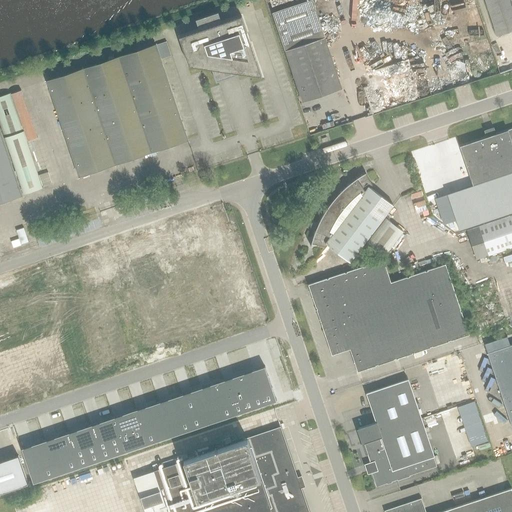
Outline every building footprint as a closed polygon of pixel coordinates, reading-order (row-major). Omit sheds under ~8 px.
[(311,0),(309,0),(272,12),(296,80),(303,101),(342,88),(339,80),(311,0)] [(511,0),(484,0),(497,36),(511,30),(511,0)] [(179,37),(189,66),(212,69),(216,82),(239,75),(238,73),(262,76),(241,16),(222,23),(218,12),(195,20),(199,30),(179,37)] [(156,45),(161,59),(171,56),(166,42),(156,45)] [(156,44),(47,82),(79,176),(188,140),(161,59),(156,45),(156,44)] [(53,61),(55,66),(72,61),(70,55),(53,61)] [(43,188),(11,93),(0,96),(0,122),(23,194),(43,188)] [(473,185),(447,194),(456,220),(459,231),(511,213),(511,128),(460,146),(459,147),(460,147),(470,176),(473,185)] [(0,202),(21,195),(0,130),(0,202)] [(341,192),(338,194),(330,203),(328,207),(325,211),(323,215),(320,219),(318,224),(317,227),(315,231),(314,235),(313,239),(311,243),(310,246),(311,247),(312,244),(325,247),(327,245),(350,261),(393,205),(370,188),(372,185),(365,174),(366,173),(362,175),(359,177),(356,179),(352,181),(349,184),(346,186),(344,189),(341,192)] [(477,259),(511,247),(511,215),(467,230),(477,259)] [(384,256),(403,232),(385,218),(367,242),(384,256)] [(24,228),(16,230),(21,245),(29,242),(24,228)] [(213,233),(195,239),(207,275),(225,269),(213,233)] [(195,239),(178,245),(190,281),(207,275),(195,239)] [(178,245),(160,251),(172,287),(190,281),(178,245)] [(106,251),(95,255),(101,274),(113,270),(106,251)] [(160,251),(142,256),(155,292),(172,287),(160,251)] [(95,255),(84,259),(90,277),(101,274),(95,255)] [(142,256),(125,262),(137,298),(155,292),(142,256)] [(84,259),(73,262),(79,281),(90,277),(84,259)] [(358,371),(468,334),(445,265),(391,283),(383,261),(309,285),(332,354),(350,348),(358,371)] [(73,262),(62,266),(68,285),(79,281),(73,262)] [(62,266),(51,270),(57,288),(68,285),(62,266)] [(225,269),(207,275),(219,311),(237,305),(225,269)] [(51,270),(40,273),(46,292),(57,288),(51,270)] [(113,270),(101,274),(108,292),(119,289),(113,270)] [(40,273),(29,277),(35,296),(46,292),(40,273)] [(101,274),(90,277),(97,296),(108,292),(101,274)] [(207,275),(190,281),(202,317),(219,311),(207,275)] [(29,277),(18,281),(24,300),(35,296),(29,277)] [(90,277),(79,281),(86,300),(97,296),(90,277)] [(18,281),(7,285),(13,303),(24,300),(18,281)] [(79,281),(68,285),(75,304),(86,300),(79,281)] [(190,281),(172,287),(184,323),(202,317),(190,281)] [(7,285),(0,286),(0,300),(2,307),(13,303),(7,285)] [(68,285),(57,288),(64,307),(75,304),(68,285)] [(172,287),(155,292),(167,328),(184,323),(172,287)] [(57,288),(46,292),(53,311),(64,307),(57,288)] [(46,292),(35,296),(42,315),(53,311),(46,292)] [(155,292),(137,298),(149,334),(167,328),(155,292)] [(35,296),(24,300),(30,318),(42,315),(35,296)] [(24,300),(13,303),(19,322),(30,318),(24,300)] [(13,303),(2,307),(8,326),(19,322),(13,303)] [(2,307),(0,307),(0,328),(8,326),(2,307)] [(132,326),(122,329),(128,344),(137,341),(132,326)] [(122,329),(113,332),(118,347),(128,344),(122,329)] [(113,332),(103,335),(109,351),(118,347),(113,332)] [(103,335),(94,339),(99,354),(109,351),(103,335)] [(94,339),(85,342),(90,357),(99,354),(94,339)] [(137,341),(128,344),(133,359),(142,356),(137,341)] [(85,342),(75,345),(80,360),(90,357),(85,342)] [(128,344),(118,347),(123,362),(133,359),(128,344)] [(511,344),(487,353),(511,426),(511,344)] [(75,345),(66,348),(71,363),(80,360),(75,345)] [(118,347),(109,351),(114,366),(123,362),(118,347)] [(66,348),(56,351),(61,367),(71,363),(66,348)] [(56,351),(47,355),(52,370),(61,367),(56,351)] [(109,351),(99,354),(104,369),(114,366),(109,351)] [(99,354),(90,357),(95,372),(104,369),(99,354)] [(47,355),(37,358),(42,373),(52,370),(47,355)] [(90,357),(80,360),(85,375),(95,372),(90,357)] [(37,358),(28,361),(33,376),(42,373),(37,358)] [(80,360),(71,363),(76,378),(85,375),(80,360)] [(28,361),(18,364),(23,379),(33,376),(28,361)] [(71,363),(61,367),(66,382),(76,378),(71,363)] [(18,364),(9,367),(14,383),(23,379),(18,364)] [(9,367),(0,370),(0,373),(4,386),(14,383),(9,367)] [(61,367),(52,370),(57,385),(66,382),(61,367)] [(265,367),(223,381),(235,416),(276,402),(265,367)] [(52,370),(42,373),(47,388),(57,385),(52,370)] [(42,373),(33,376),(38,391),(47,388),(42,373)] [(33,376),(23,379),(28,395),(38,391),(33,376)] [(23,379),(14,383),(19,398),(28,395),(23,379)] [(376,486),(383,484),(437,466),(408,380),(367,394),(371,404),(377,422),(358,428),(362,438),(360,438),(362,444),(364,443),(370,462),(368,462),(376,486)] [(223,381),(181,395),(193,430),(235,416),(223,381)] [(14,383),(4,386),(9,401),(19,398),(14,383)] [(181,395),(159,403),(170,437),(193,430),(181,395)] [(476,398),(459,403),(472,444),(489,439),(476,398)] [(159,403),(136,411),(147,445),(170,437),(159,403)] [(136,411),(113,418),(125,453),(147,445),(136,411)] [(113,418),(90,426),(102,460),(125,453),(113,418)] [(90,426),(67,433),(79,468),(102,460),(90,426)] [(152,472),(134,478),(145,511),(308,511),(300,487),(304,486),(301,477),(297,478),(280,428),(246,439),(246,440),(242,441),(223,447),(218,449),(184,461),(154,471),(152,472)] [(67,433),(45,441),(56,475),(79,468),(67,433)] [(45,441),(22,448),(33,483),(56,475),(45,441)] [(0,494),(27,485),(18,457),(0,462),(0,494)] [(71,502),(70,511),(122,511),(121,508),(114,508),(116,491),(111,494),(110,493),(109,504),(107,503),(104,496),(104,490),(98,489),(99,483),(102,484),(103,480),(109,477),(101,477),(108,474),(109,466),(100,465),(58,483),(59,485),(73,486),(71,503),(71,502)] [(511,511),(511,491),(511,489),(441,511),(425,511),(422,499),(385,511),(384,511),(511,511)]
